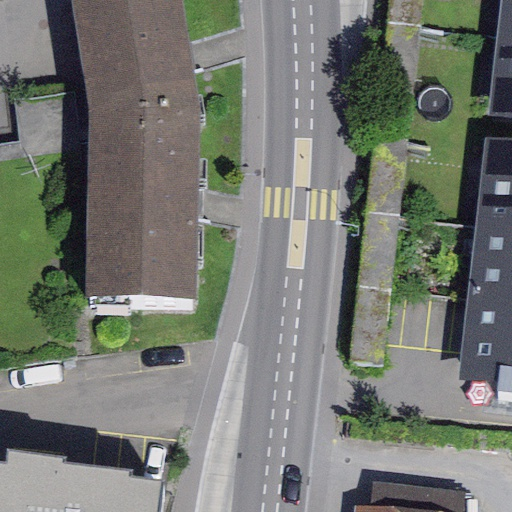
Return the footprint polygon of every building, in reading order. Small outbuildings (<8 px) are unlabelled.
[(106,143),(208,140),(188,0),(144,0),(84,10),(106,143)] [(511,0),(506,0),(501,48),(511,49),(511,0)] [(511,49),(501,48),(492,130),(511,132),(511,49)] [(106,143),(104,318),(206,320),(208,140),(106,143)] [(483,233),(511,235),(511,158),(492,156),(483,233)] [(511,311),(511,235),(483,233),(474,308),(511,311)] [(511,396),(511,311),(474,308),(465,391),(511,396)] [(168,511),(170,502),(0,487),(0,511),(168,511)]
